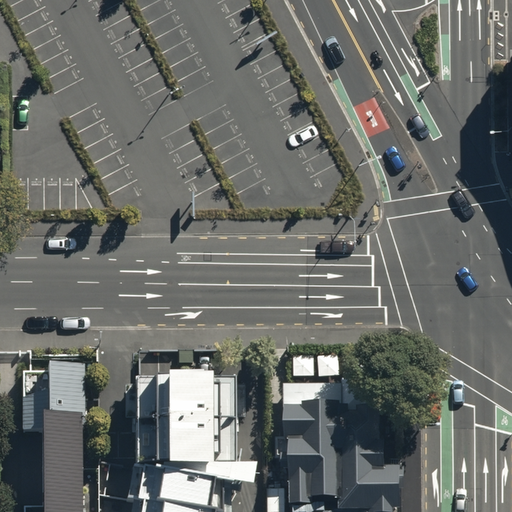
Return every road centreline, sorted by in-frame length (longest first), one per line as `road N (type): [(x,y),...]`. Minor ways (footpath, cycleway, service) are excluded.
road 1 (tertiary): [(0,283),(472,281)]
road 2 (tertiary): [(472,281),(439,200),(334,0)]
road 3 (secondary): [(472,281),(469,0)]
road 4 (secondary): [(473,511),(472,281)]
